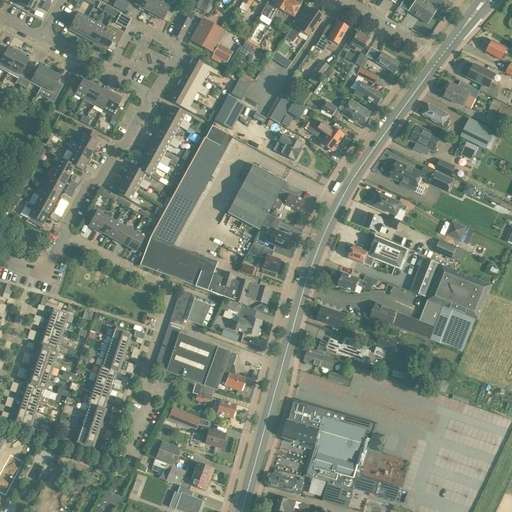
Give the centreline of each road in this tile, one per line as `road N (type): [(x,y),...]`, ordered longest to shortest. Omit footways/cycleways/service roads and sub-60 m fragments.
road 1 (secondary): [(241,511),(316,256),(356,171),(441,56)]
road 2 (residential): [(125,452),(146,412),(145,371),(170,290),(65,234)]
road 3 (residential): [(65,234),(85,187),(97,181),(152,96)]
road 4 (residential): [(152,96),(179,47),(134,23),(108,71)]
